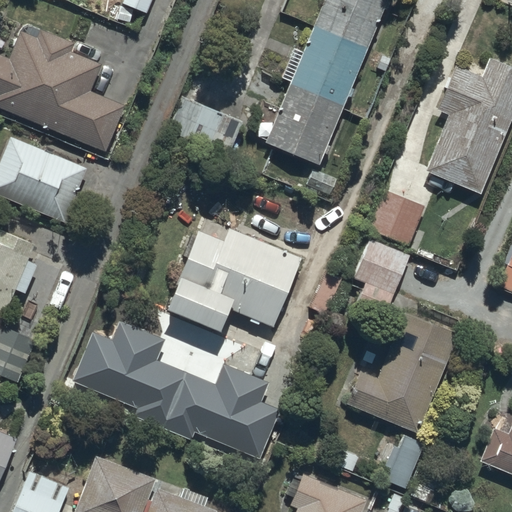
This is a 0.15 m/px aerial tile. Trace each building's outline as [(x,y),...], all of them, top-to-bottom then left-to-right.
[(150,0),(123,0),(116,18),(128,24),(133,13),(143,18),(150,0)] [(385,0),(322,0),(263,147),(317,169),(385,0)] [(0,112),(103,154),(124,104),(91,91),(101,66),(70,53),(73,46),(21,25),(7,61),(0,57),(0,112)] [(479,197),(511,113),(511,71),(486,62),(479,79),(453,68),(435,114),(446,118),(423,175),(479,197)] [(240,124),(182,99),(167,134),(225,159),(240,124)] [(8,141),(0,159),(0,199),(63,226),(85,173),(8,141)] [(422,208),(381,191),(364,231),(404,249),(422,208)] [(221,244),(196,234),(164,316),(218,337),(227,312),(272,330),(299,261),(226,232),(221,244)] [(0,382),(15,388),(33,342),(0,328),(14,293),(22,296),(35,265),(26,262),(31,248),(0,235),(0,382)] [(408,255),(366,240),(352,280),(364,284),(353,312),(384,323),(408,255)] [(511,248),(497,290),(511,295),(511,248)] [(357,375),(343,407),(414,437),(456,338),(402,316),(374,382),(357,375)] [(227,400),(260,414),(279,366),(260,358),(252,378),(238,372),(227,400)] [(492,431),(478,464),(511,478),(511,425),(507,437),(492,431)] [(0,478),(15,442),(0,435),(0,478)] [(425,447),(402,438),(398,451),(391,448),(383,470),(387,472),(383,485),(408,494),(425,447)] [(93,459),(73,511),(209,511),(201,509),(205,499),(181,490),(177,500),(150,490),(154,482),(93,459)] [(57,511),(67,488),(28,473),(12,511),(57,511)] [(362,511),(366,503),(302,476),(288,508),(297,511),(296,511),(362,511)]
